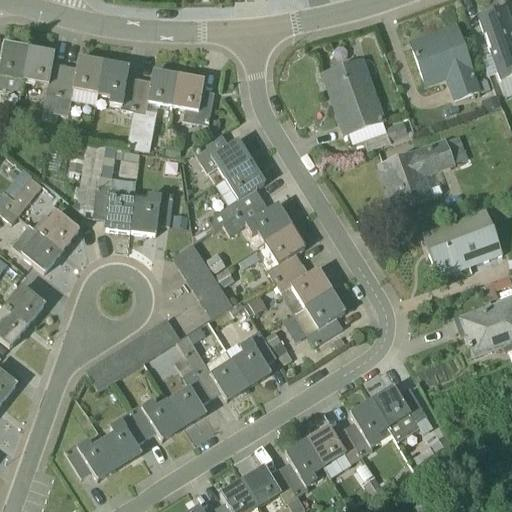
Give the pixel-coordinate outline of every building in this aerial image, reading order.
[(511,39),(503,14),(477,23),(504,103),(511,99),(511,39)] [(478,97),(457,33),(408,49),(423,95),(445,88),(450,106),(478,97)] [(21,87),(27,56),(1,50),(0,55),(0,92),(20,96),(21,87)] [(53,118),(62,72),(50,70),(52,61),(27,56),(21,87),(45,92),(40,116),(53,118)] [(94,110),(96,101),(102,70),(77,65),(75,74),(62,72),(53,118),(66,120),(69,106),(94,110)] [(355,67),(321,79),(343,139),(377,127),(355,67)] [(127,75),(102,70),(96,101),(108,103),(107,109),(119,111),(118,115),(132,118),(138,85),(125,82),(127,75)] [(146,116),(147,109),(171,114),(177,83),(152,78),(150,90),(150,87),(138,85),(126,156),(148,160),(156,117),(146,116)] [(202,88),(177,83),(171,114),(183,116),(181,125),(207,130),(213,100),(200,97),(202,88)] [(368,146),(373,158),(408,144),(401,126),(383,133),(385,139),(368,146)] [(248,168),(234,144),(225,150),(219,140),(192,157),(199,168),(208,162),(221,184),(248,168)] [(456,142),(377,171),(394,217),(433,203),(425,183),(450,174),(450,172),(465,166),(456,142)] [(81,179),(86,151),(72,148),(67,177),(81,179)] [(180,153),(165,150),(164,160),(178,163),(180,153)] [(92,214),(102,154),(86,151),(81,179),(76,211),(92,214)] [(113,153),(102,154),(97,184),(92,214),(92,223),(104,225),(103,234),(128,237),(132,206),(134,187),(110,184),(113,153)] [(58,176),(62,158),(50,156),(46,174),(58,176)] [(21,174),(3,160),(0,164),(0,173),(13,184),(21,174)] [(214,189),(227,210),(206,223),(210,229),(192,240),(195,246),(221,231),(260,206),(254,197),(263,192),(248,168),(221,184),(214,189)] [(16,221),(39,192),(29,185),(6,213),(16,221)] [(145,207),(132,206),(128,237),(153,240),(154,230),(167,232),(171,202),(146,199),(145,207)] [(275,209),(265,215),(260,206),(221,231),(227,241),(243,231),(250,241),(255,238),(262,249),(289,233),(275,209)] [(59,256),(76,235),(50,215),(34,236),(59,256)] [(421,239),(437,283),(498,260),(482,216),(421,239)] [(43,277),(59,256),(34,236),(26,230),(10,251),(43,277)] [(299,269),(295,262),(303,256),(289,233),(262,249),(275,271),(265,277),(271,287),(299,269)] [(192,251),(171,263),(209,325),(229,312),(192,251)] [(216,259),(204,266),(210,277),(223,270),(216,259)] [(20,279),(0,263),(0,277),(13,287),(20,279)] [(306,279),(299,269),(271,287),(279,298),(288,293),(301,314),(328,298),(314,274),(306,279)] [(225,274),(214,281),(221,293),(232,286),(225,274)] [(0,310),(26,331),(42,310),(16,290),(0,310)] [(341,320),(328,298),(301,314),(292,320),(312,353),(340,335),(334,325),(341,320)] [(258,302),(247,308),(254,319),(264,313),(258,302)] [(511,305),(453,326),(459,343),(463,341),(471,364),(500,353),(502,358),(511,355),(511,305)] [(0,344),(9,352),(26,331),(0,310),(0,344)] [(164,325),(84,377),(98,398),(174,347),(178,346),(164,325)] [(224,357),(203,370),(191,350),(203,341),(198,333),(178,346),(174,347),(183,362),(209,404),(218,399),(223,407),(246,393),(228,363),(224,357)] [(246,393),(269,379),(264,370),(275,363),(280,371),(290,365),(273,337),(262,343),(260,339),(237,353),(239,357),(228,363),(246,393)] [(209,404),(183,362),(172,368),(187,393),(165,406),(181,434),(204,420),(199,411),(209,404)] [(0,405),(13,390),(0,380),(0,405)] [(420,440),(431,433),(408,395),(397,401),(392,393),(369,407),(390,441),(394,447),(417,434),(420,440)] [(144,445),(153,439),(158,447),(181,434),(165,406),(164,405),(154,411),(151,406),(139,413),(138,411),(128,417),(144,445)] [(370,453),(390,441),(369,407),(347,421),(351,429),(342,435),(360,464),(372,457),(370,453)] [(117,473),(140,459),(134,451),(144,445),(128,417),(117,424),(118,426),(108,433),(113,441),(101,447),(117,473)] [(328,484),(360,464),(342,435),(333,440),(328,433),(305,447),(323,476),(328,484)] [(450,451),(444,440),(428,449),(435,460),(450,451)] [(95,486),(117,473),(101,447),(90,454),(86,447),(75,454),(73,451),(62,457),(79,485),(90,478),(95,486)] [(306,497),(304,494),(317,487),(314,482),(323,476),(305,447),(282,461),(288,470),(278,476),(295,504),(306,497)] [(256,511),(259,511),(278,501),(284,511),(299,511),(295,504),(278,476),(269,481),(263,473),(241,487),(256,511)] [(373,483),(362,490),(369,502),(381,495),(373,483)] [(218,502),(223,509),(218,511),(256,511),(241,487),(218,502)]
